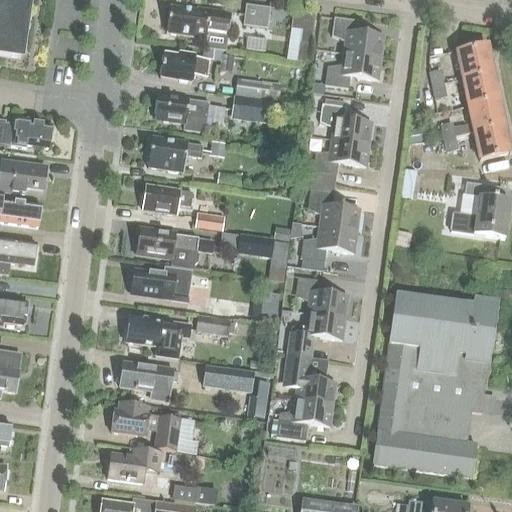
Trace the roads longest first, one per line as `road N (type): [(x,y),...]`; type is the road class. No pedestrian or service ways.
road 1 (residential): [(352,440),(411,5)]
road 2 (tertiary): [(48,511),(100,112)]
